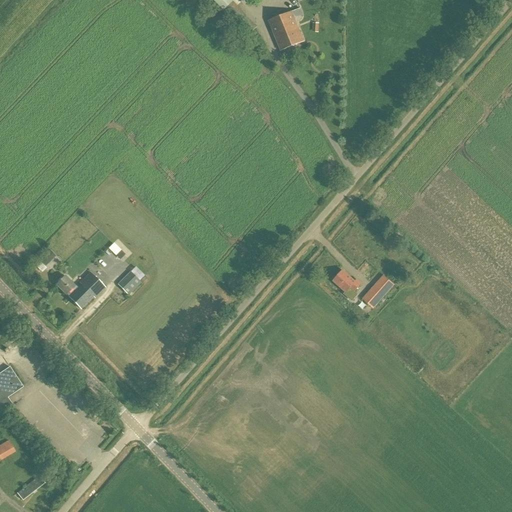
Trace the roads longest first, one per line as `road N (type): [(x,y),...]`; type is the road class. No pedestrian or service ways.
road 1 (unclassified): [(136,427),(511,3)]
road 2 (unknown): [(356,181),(280,60),(260,5)]
road 3 (tertiary): [(136,427),(0,290)]
